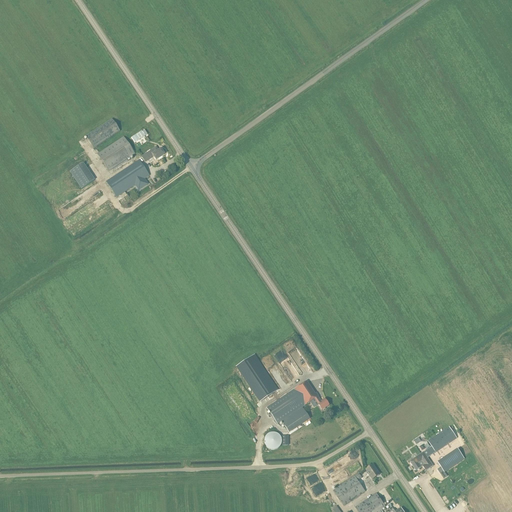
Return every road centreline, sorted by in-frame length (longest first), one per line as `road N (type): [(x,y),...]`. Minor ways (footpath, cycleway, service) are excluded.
road 1 (unclassified): [(0,474),(313,463),(370,428)]
road 2 (unclassified): [(370,428),(191,165)]
road 3 (unclassified): [(191,165),(424,0)]
road 4 (unclassified): [(191,165),(78,0)]
